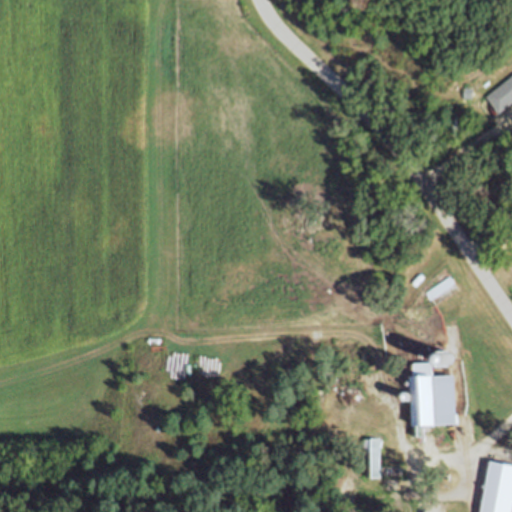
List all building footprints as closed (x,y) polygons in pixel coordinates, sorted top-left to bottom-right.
[(511,75),(483,97),(496,115),(508,106),(511,106),(511,75)] [(455,281),(431,299),(427,293),(451,276),(455,281)] [(288,356),(305,356),(305,367),(288,367),(288,356)] [(431,364),(432,379),(452,377),(456,426),(436,427),(436,431),(424,432),(425,440),(414,440),(414,430),(412,430),(411,401),(410,401),(409,401),(408,401),(407,401),(406,401),(405,401),(405,400),(404,400),(404,399),(404,398),(403,398),(403,397),(403,396),(403,395),(404,395),(404,394),(404,393),(405,393),(405,392),(406,392),(407,392),(408,392),(409,392),(410,392),(410,385),(410,386),(409,386),(408,386),(407,386),(407,385),(406,385),(406,384),(406,383),(407,383),(407,382),(408,382),(409,382),(410,382),(410,380),(412,380),(412,365),(431,364)] [(378,441),(379,479),(365,479),(365,449),(363,449),(363,441),(365,441),(378,441)] [(511,468),(511,511),(480,511),(490,464),(511,468)]
